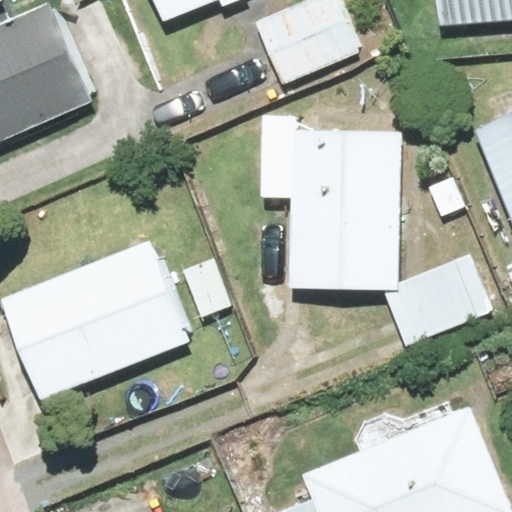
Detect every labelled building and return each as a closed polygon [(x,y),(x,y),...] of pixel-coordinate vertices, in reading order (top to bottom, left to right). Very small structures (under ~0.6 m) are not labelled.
[(54,0),(0,23),(0,145),(103,102),(60,0),(54,0)] [(166,0),(173,18),(220,0),(166,0)] [(348,0),(320,0),(264,22),(290,87),(370,55),(348,0)] [(511,0),(445,0),(447,24),(511,18),(511,0)] [(511,93),(511,116),(485,128),(511,193),(511,89),(511,90),(511,93)] [(412,290),(411,133),(302,134),(303,290),(412,290)] [(11,296),(51,398),(196,341),(156,239),(11,296)] [(223,254),(191,268),(214,322),(246,309),(223,254)] [(511,511),(511,487),(479,404),(311,470),(327,511),(511,511)]
